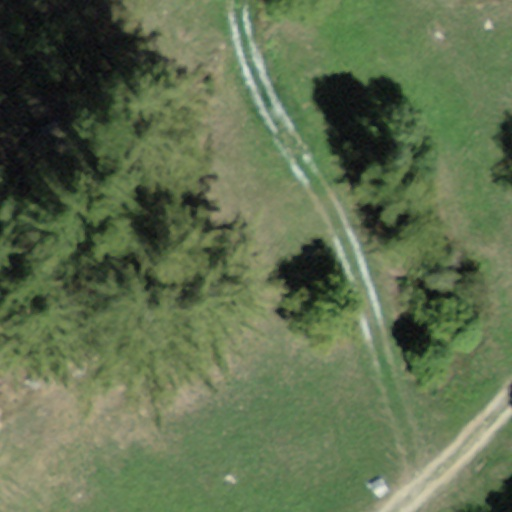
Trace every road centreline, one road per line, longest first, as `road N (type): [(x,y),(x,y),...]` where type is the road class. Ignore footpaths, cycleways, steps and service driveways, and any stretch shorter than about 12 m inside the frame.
road 1 (track): [(461,438),(393,310),(282,0)]
road 2 (track): [(389,511),(511,381)]
